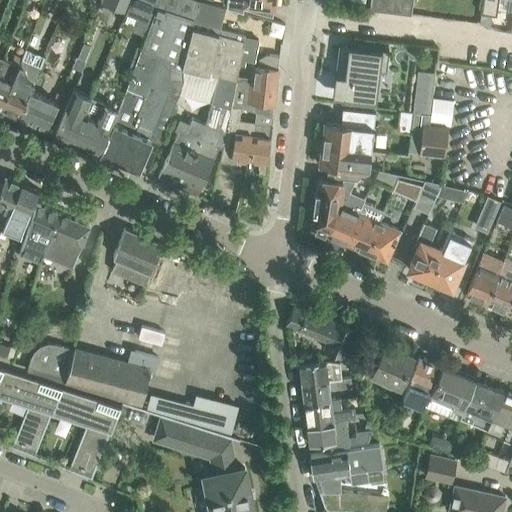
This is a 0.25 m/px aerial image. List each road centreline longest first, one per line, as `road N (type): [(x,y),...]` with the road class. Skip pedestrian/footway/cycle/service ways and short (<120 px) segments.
road 1 (residential): [(279,267),(0,143)]
road 2 (residential): [(313,12),(279,267)]
road 3 (residential): [(511,365),(279,267)]
road 4 (residential): [(302,511),(273,314),(279,267)]
road 5 (residential): [(511,48),(313,12)]
